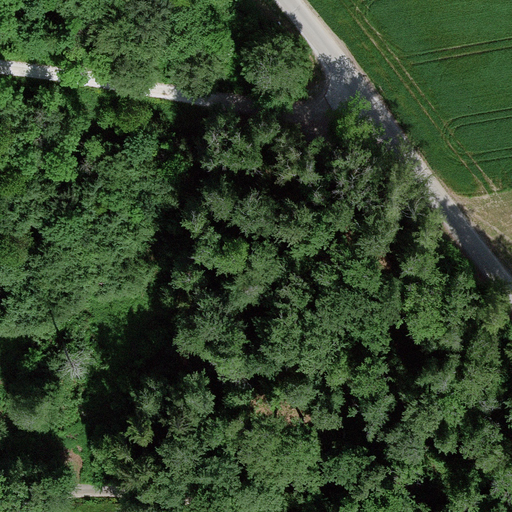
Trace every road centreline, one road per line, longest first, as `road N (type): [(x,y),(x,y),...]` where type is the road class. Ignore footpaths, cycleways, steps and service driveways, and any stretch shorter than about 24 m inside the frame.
road 1 (track): [(0,65),(313,117),(366,106)]
road 2 (unclassified): [(511,292),(284,0)]
road 3 (residential): [(260,511),(179,501),(61,501),(28,511)]
